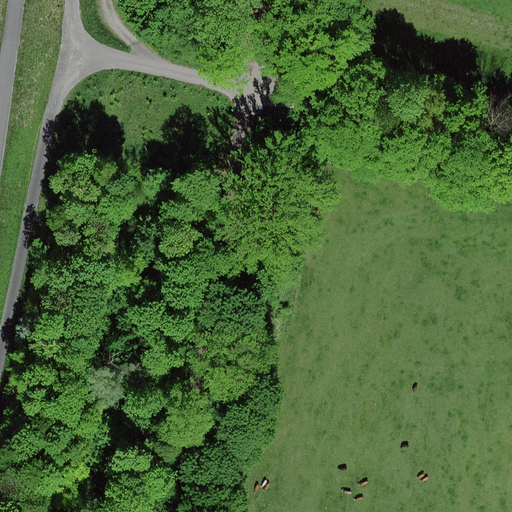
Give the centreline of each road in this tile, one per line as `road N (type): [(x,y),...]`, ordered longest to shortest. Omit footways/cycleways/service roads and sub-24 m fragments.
road 1 (track): [(173,511),(247,103)]
road 2 (track): [(78,29),(0,382)]
road 3 (unclassified): [(247,103),(511,161)]
road 4 (track): [(78,29),(247,103)]
road 5 (track): [(109,0),(110,16),(163,52),(246,85)]
